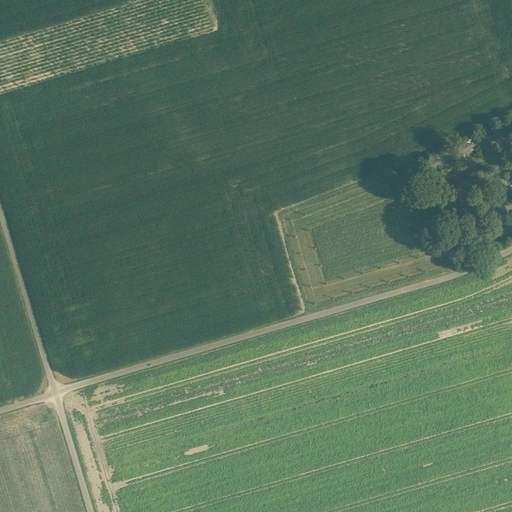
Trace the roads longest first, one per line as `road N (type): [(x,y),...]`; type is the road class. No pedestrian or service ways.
road 1 (unclassified): [(511,249),(58,390)]
road 2 (unclassified): [(0,195),(58,390)]
road 3 (unclassified): [(58,390),(94,511)]
